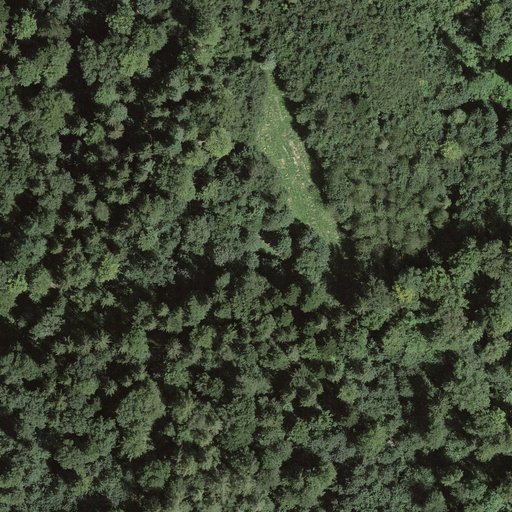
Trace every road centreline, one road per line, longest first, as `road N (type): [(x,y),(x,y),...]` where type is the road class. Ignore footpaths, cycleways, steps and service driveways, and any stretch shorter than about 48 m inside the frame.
road 1 (track): [(138,0),(156,168),(174,193),(265,238),(298,280),(307,317),(301,349),(272,393)]
road 2 (track): [(272,393),(347,415),(462,478),(500,511)]
road 3 (track): [(120,511),(188,445),(272,393)]
